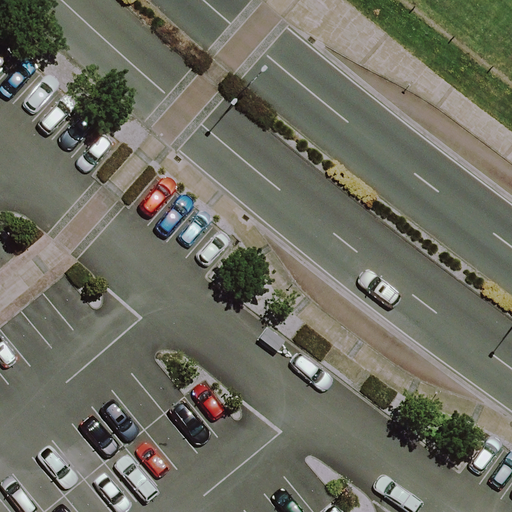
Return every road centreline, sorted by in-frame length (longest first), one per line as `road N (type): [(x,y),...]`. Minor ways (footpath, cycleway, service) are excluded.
road 1 (tertiary): [(511,367),(296,204),(63,0)]
road 2 (tertiary): [(205,0),(511,247)]
